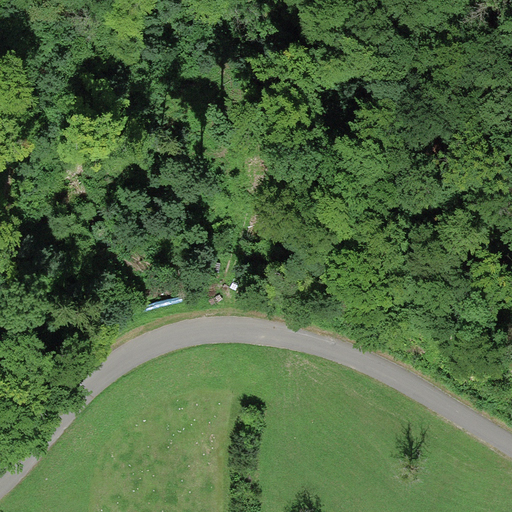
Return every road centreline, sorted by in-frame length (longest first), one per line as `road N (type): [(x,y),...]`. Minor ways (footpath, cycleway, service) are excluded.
road 1 (unclassified): [(0,478),(133,348),(229,327),(340,353),(511,444)]
road 2 (track): [(81,0),(61,52),(27,222),(0,279)]
